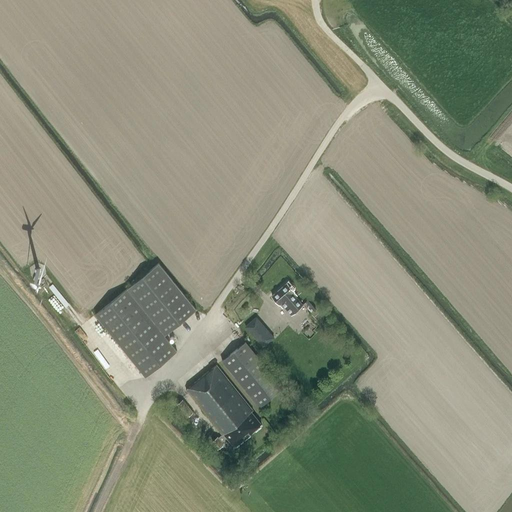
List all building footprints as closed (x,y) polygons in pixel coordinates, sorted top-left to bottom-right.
[(146,376),(177,351),(164,335),(196,309),(159,263),(95,314),(146,376)] [(284,306),(291,314),(303,304),(296,296),(297,295),(287,283),(272,295),(283,308),(284,306)] [(259,311),(247,322),(264,343),(277,332),(259,311)] [(288,342),(295,333),(288,327),(280,335),(288,342)] [(260,407),(283,388),(246,341),(222,360),(260,407)] [(186,389),(223,434),(219,437),(218,436),(213,441),(218,448),(223,444),(222,441),(227,437),(234,446),(262,424),(252,411),(253,410),(216,364),(186,389)] [(177,403),(188,416),(193,412),(183,399),(177,403)]
